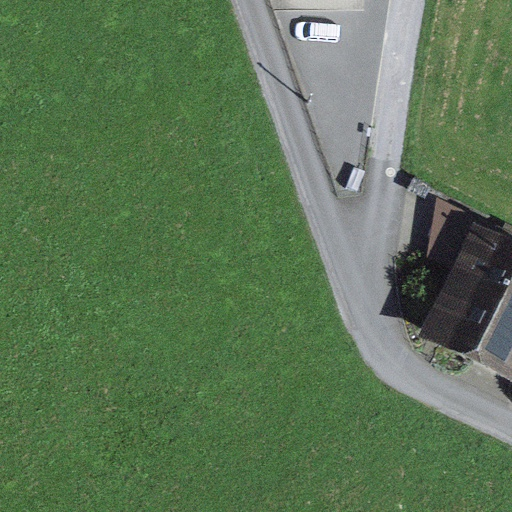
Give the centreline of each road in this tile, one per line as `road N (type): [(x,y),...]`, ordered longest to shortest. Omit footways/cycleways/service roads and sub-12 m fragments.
road 1 (residential): [(352,276),(251,0)]
road 2 (residential): [(352,276),(380,196),(409,0)]
road 3 (residential): [(511,428),(415,376),(383,344),(352,276)]
